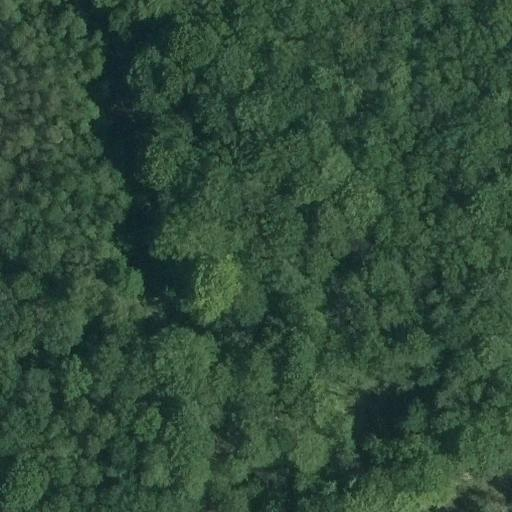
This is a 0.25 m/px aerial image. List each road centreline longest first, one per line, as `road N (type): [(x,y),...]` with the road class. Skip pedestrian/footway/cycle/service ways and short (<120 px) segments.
road 1 (track): [(178,511),(109,58),(77,0)]
road 2 (track): [(391,511),(511,450)]
